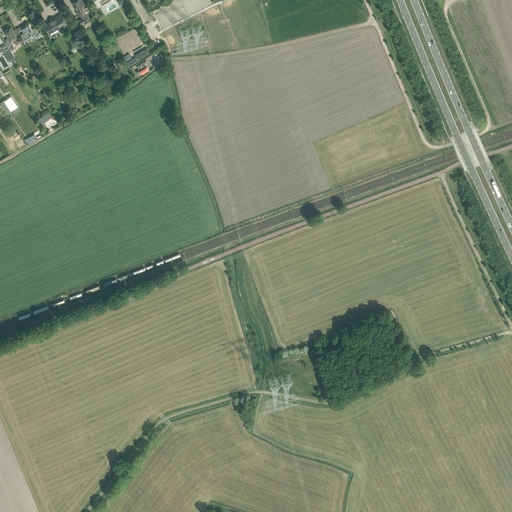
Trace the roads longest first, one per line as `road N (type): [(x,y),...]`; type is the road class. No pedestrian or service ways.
road 1 (track): [(89,511),(163,421),(257,391),(340,403),(425,354),(511,331)]
road 2 (track): [(374,22),(258,49),(168,59),(0,163)]
road 3 (track): [(455,0),(445,3),(445,17),(489,126),(443,147),(423,139),(374,22)]
road 4 (primary): [(399,0),(511,256)]
road 5 (primary): [(511,225),(413,0)]
road 6 (track): [(439,173),(511,326)]
